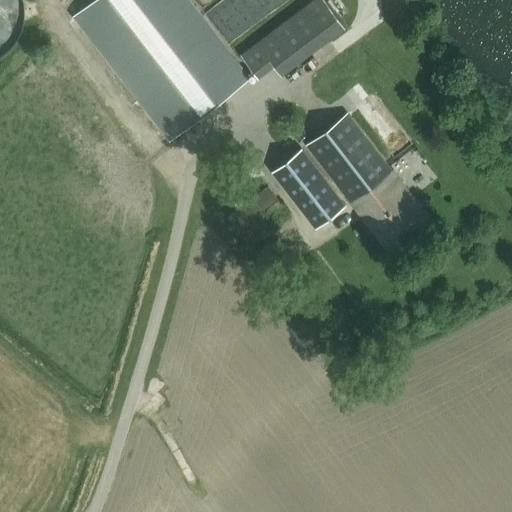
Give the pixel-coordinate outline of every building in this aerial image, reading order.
[(248,79),(187,0),(93,0),(73,16),(169,140),(248,79)] [(345,27),(323,0),(313,0),(256,44),(281,76),(345,27)] [(427,218),(346,113),(305,145),(386,250),(427,218)] [(315,228),(343,206),(299,149),(271,170),(315,228)] [(227,217),(248,244),(288,213),(267,186),(227,217)]
